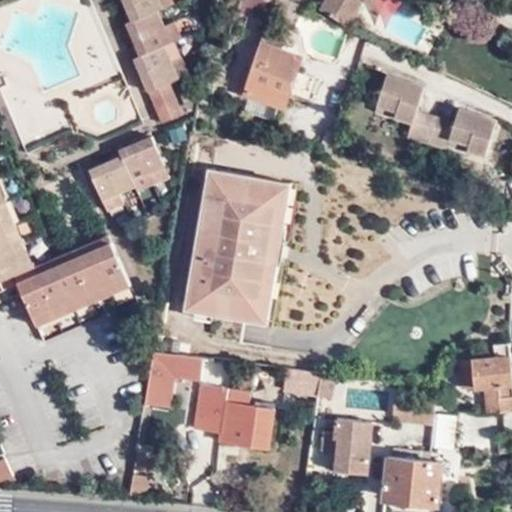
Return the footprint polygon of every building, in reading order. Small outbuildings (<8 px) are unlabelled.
[(162,0),(127,0),(136,19),(129,23),(143,56),(137,59),(151,91),(164,124),(185,114),(172,82),(182,79),(174,61),(168,46),(174,44),(173,42),(166,25),(160,10),(166,8),(162,0)] [(351,26),(365,0),(328,0),(323,11),(351,26)] [(185,37),(178,20),(166,25),(173,42),(185,37)] [(270,31),(265,45),(248,94),(287,107),(304,59),(284,52),(289,38),(270,31)] [(184,57),(174,61),(182,79),(191,75),(184,57)] [(408,140),(429,148),(439,120),(418,113),(420,109),(415,108),(418,101),(423,102),(427,90),(389,77),(378,107),(399,115),(396,121),(412,127),(408,140)] [(376,114),(396,121),(399,115),(378,107),(376,114)] [(464,127),(439,120),(429,148),(446,153),(448,148),(450,142),(469,149),(467,154),(495,163),(500,149),(495,148),(497,140),(502,142),(507,128),(469,116),(464,127)] [(123,158),(91,171),(104,202),(121,194),(136,188),(134,182),(166,168),(160,154),(162,153),(160,146),(157,147),(153,138),(121,152),(123,158)] [(448,148),(467,154),(469,149),(450,142),(448,148)] [(166,168),(150,175),(154,185),(170,178),(166,168)] [(205,195),(213,197),(218,174),(209,172),(205,195)] [(280,185),(218,174),(213,197),(217,198),(216,204),(219,205),(212,235),(199,232),(195,251),(209,254),(204,284),(201,284),(200,290),(188,287),(185,309),(193,312),(211,315),(255,323),(259,301),(262,281),(265,264),(269,245),(272,226),(275,208),(280,185)] [(289,187),(280,185),(275,208),(285,210),(289,187)] [(121,194),(104,202),(108,212),(126,204),(121,194)] [(16,221),(7,199),(0,202),(0,208),(7,224),(16,221)] [(0,279),(15,274),(25,269),(16,247),(7,224),(0,208),(0,279)] [(282,228),(285,210),(275,208),(272,226),(282,228)] [(25,243),(16,221),(7,224),(16,247),(25,243)] [(278,246),(282,228),(272,226),(269,245),(278,246)] [(90,245),(93,252),(111,244),(109,237),(90,245)] [(34,265),(25,243),(16,247),(25,269),(34,265)] [(38,274),(19,283),(34,317),(52,309),(71,302),(89,294),(108,287),(126,279),(111,244),(93,252),(74,260),(57,267),(38,274)] [(72,253),(74,260),(93,252),(90,245),(72,253)] [(278,246),(269,245),(265,264),(275,266),(278,246)] [(54,260),(57,267),(74,260),(72,253),(54,260)] [(38,274),(57,267),(54,260),(36,268),(38,274)] [(271,283),(275,266),(265,264),(262,281),(271,283)] [(15,274),(19,283),(38,274),(36,268),(34,265),(25,269),(15,274)] [(126,279),(108,287),(111,296),(130,288),(126,279)] [(268,303),(271,283),(262,281),(259,301),(268,303)] [(108,287),(89,294),(93,303),(111,296),(108,287)] [(89,294),(71,302),(75,311),(93,303),(89,294)] [(264,325),(268,303),(259,301),(255,323),(264,325)] [(71,302),(52,309),(56,319),(75,311),(71,302)] [(56,319),(52,309),(34,317),(38,326),(56,319)] [(208,323),(211,315),(193,312),(192,320),(208,323)] [(496,347),(496,357),(510,356),(510,346),(496,347)] [(198,384),(202,360),(155,352),(146,407),(168,410),(173,380),(198,384)] [(496,357),(472,360),(475,386),(488,385),(488,387),(499,387),(499,399),(475,400),(474,414),(511,413),(511,374),(510,356),(496,357)] [(475,386),(472,360),(461,361),(464,386),(475,386)] [(317,395),(320,377),(287,373),(282,395),(317,400),(317,395)] [(333,397),(335,379),(320,377),(317,395),(333,397)] [(250,392),(203,384),(195,429),(221,433),(221,441),(268,447),(273,408),(248,404),(250,392)] [(432,429),(435,400),(396,394),(391,423),(432,429)] [(437,408),(437,433),(458,433),(459,408),(437,408)] [(334,452),(332,471),(369,475),(373,424),(337,420),(336,433),(323,432),(322,450),(334,452)] [(156,448),(140,445),(135,466),(152,468),(156,448)] [(4,459),(0,460),(0,481),(12,476),(4,459)] [(441,464),(388,459),(384,497),(436,503),(441,464)] [(152,474),(135,471),(131,490),(149,492),(152,474)]
